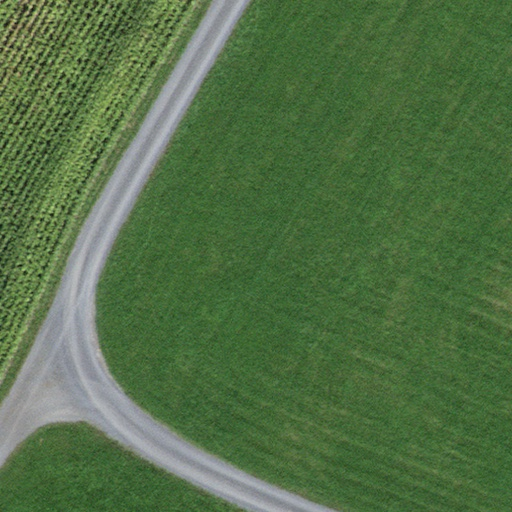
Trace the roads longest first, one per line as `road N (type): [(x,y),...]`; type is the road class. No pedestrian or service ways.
road 1 (track): [(230,0),(111,199),(43,369)]
road 2 (track): [(43,369),(176,461),(295,511)]
